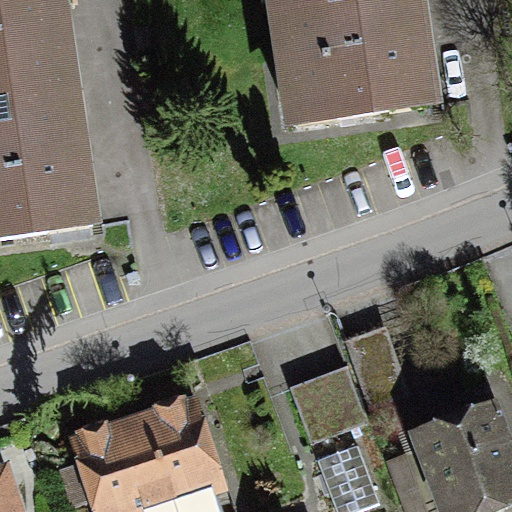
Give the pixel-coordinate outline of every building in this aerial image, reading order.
[(89,214),(57,0),(0,0),(0,239),(48,232),(46,220),(89,214)] [(387,100),(430,94),(415,0),(274,0),(292,115),(335,108),(336,119),(388,112),(387,100)] [(395,338),(354,353),(376,412),(416,397),(395,338)] [(311,445),(366,424),(345,368),(290,389),(311,445)] [(91,502),(94,511),(222,511),(190,413),(75,451),(79,464),(60,469),(73,508),(91,502)] [(417,432),(445,511),(472,511),(511,497),(511,462),(494,413),(448,430),(445,421),(417,432)] [(336,511),(358,511),(379,504),(357,446),(317,461),(336,511)] [(0,511),(13,511),(1,478),(0,478),(0,511)]
